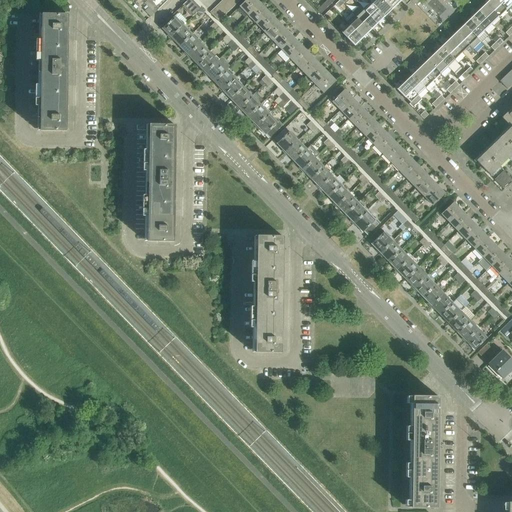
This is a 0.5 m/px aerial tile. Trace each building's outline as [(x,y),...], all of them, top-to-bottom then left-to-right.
[(159,9),(149,0),(148,0),(145,3),(154,14),(159,9)] [(201,9),(195,3),(192,0),(188,0),(186,2),(196,13),(201,9)] [(234,6),(228,0),(223,0),(222,1),(231,10),(234,6)] [(248,16),(260,4),(255,0),(245,0),(239,7),(248,16)] [(392,10),(381,0),(367,0),(368,0),(371,3),(384,18),(385,17),(392,10)] [(399,4),(395,0),(381,0),(392,10),(399,4)] [(506,11),(495,0),(488,0),(485,4),(485,3),(485,4),(499,18),(499,17),(506,11)] [(511,2),(509,0),(495,0),(506,11),(511,4),(511,2)] [(231,10),(222,1),(218,5),(227,14),(231,10)] [(339,9),(343,5),(340,1),(335,5),(339,9)] [(384,18),(371,3),(370,4),(371,4),(364,11),(377,25),(384,18)] [(256,24),(268,13),(260,4),(248,16),(256,24)] [(499,18),(485,4),(484,4),(485,4),(478,11),(491,25),(498,18),(499,18)] [(227,14),(218,5),(214,9),(223,17),(227,14)] [(321,14),(327,8),(323,5),(317,10),(321,14)] [(377,25),(364,11),(359,6),(352,14),(356,18),(370,32),(370,31),(377,25)] [(223,17),(214,9),(210,12),(219,21),(223,17)] [(491,25),(478,11),(471,18),(470,17),(470,18),(484,32),(484,31),(491,25)] [(327,20),(332,16),(328,12),(323,16),(327,20)] [(264,33),(276,21),(268,13),(256,24),(264,33)] [(183,27),(187,23),(178,14),(174,17),(161,30),(171,40),(183,27)] [(370,32),(356,18),(352,14),(345,21),(349,25),(362,39),(369,32),(370,32)] [(68,16),(42,15),(41,54),(52,54),(52,48),(67,48),(68,16)] [(484,32),(470,18),(463,25),(476,39),(484,32)] [(233,29),(226,22),(225,20),(221,24),(230,32),(233,29)] [(273,42),(285,30),(276,21),(264,33),(273,42)] [(362,39),(349,25),(342,32),(341,32),(355,46),(362,39)] [(476,39),(463,25),(456,32),(455,32),(469,46),(472,49),(480,42),(476,39)] [(179,48),(192,36),(183,27),(171,40),(179,48)] [(242,38),(234,29),(233,29),(230,32),(238,41),(242,38)] [(281,50),(293,39),(285,30),(273,42),(281,50)] [(469,46),(455,32),(455,33),(448,39),(462,53),(469,46)] [(187,56),(200,44),(192,36),(179,48),(187,56)] [(250,46),(245,41),(242,38),(238,41),(247,50),(250,46)] [(498,47),(503,42),(499,38),(495,43),(498,47)] [(289,59),(301,47),(293,39),(281,50),(289,59)] [(462,53),(448,39),(441,46),(455,61),(455,60),(462,53)] [(231,48),(235,44),(231,40),(227,45),(231,48)] [(494,51),(498,47),(495,43),(490,47),(494,51)] [(196,65),(209,53),(200,44),(187,56),(196,65)] [(259,55),(250,46),(247,50),(255,58),(259,55)] [(455,61),(441,46),(440,47),(441,47),(434,54),(447,67),(454,61),(455,61)] [(298,68),(310,56),(301,47),(289,59),(298,68)] [(52,54),(41,54),(41,99),(51,99),(51,93),(67,93),(67,48),(52,48),(52,54)] [(205,74),(217,62),(209,53),(196,65),(205,74)] [(483,61),(488,57),(485,53),(480,58),(483,61)] [(447,67),(434,54),(427,60),(426,60),(440,75),(440,74),(447,67)] [(267,63),(259,55),(255,58),(263,67),(267,63)] [(306,76),(318,64),(310,56),(298,68),(306,76)] [(205,74),(213,83),(226,71),(230,67),(221,58),(217,62),(205,74)] [(479,66),(483,61),(480,58),(475,62),(479,66)] [(440,75),(426,60),(426,61),(419,68),(432,82),(439,75),(440,75)] [(275,72),(267,64),(267,63),(263,67),(272,76),(275,72)] [(315,85),(327,73),(318,64),(306,76),(315,85)] [(469,76),(474,71),(470,67),(465,72),(469,76)] [(432,82),(419,68),(412,75),(412,74),(411,75),(425,89),(426,89),(425,89),(432,82)] [(222,92),(234,79),(226,71),(213,83),(222,92)] [(284,81),(276,72),(275,72),(272,76),(280,84),(284,81)] [(464,80),(469,76),(465,72),(461,76),(464,80)] [(507,89),(511,84),(511,73),(510,72),(499,82),(507,89)] [(323,94),(335,82),(327,73),(315,85),(323,94)] [(425,89),(411,75),(404,82),(418,96),(425,89)] [(230,100),(243,88),(234,79),(222,92),(230,100)] [(292,90),(284,81),(280,84),(289,93),(292,90)] [(454,90),(459,85),(455,81),(450,86),(454,90)] [(418,96),(404,82),(397,89),(396,89),(410,103),(409,104),(412,108),(421,100),(418,96)] [(450,94),(454,90),(450,86),(446,90),(450,94)] [(239,109),(252,97),(243,88),(230,100),(239,109)] [(301,98),(292,90),(289,93),(297,102),(301,98)] [(340,111),(353,99),(344,90),(332,102),(340,111)] [(41,99),(40,132),(66,132),(67,93),(51,93),(51,99),(41,99)] [(247,118),(260,106),(264,102),(255,93),(252,97),(239,109),(247,118)] [(439,104),(444,99),(440,96),(436,100),(439,104)] [(309,107),(301,99),(301,98),(297,102),(306,110),(309,107)] [(349,119),(361,107),(353,99),(340,111),(349,119)] [(435,108),(439,104),(436,100),(431,105),(435,108)] [(256,127),(269,115),(260,106),(247,118),(256,127)] [(357,128),(369,116),(361,107),(349,119),(357,128)] [(511,107),(501,118),(510,127),(511,129),(511,107)] [(423,120),(428,115),(424,111),(420,116),(423,120)] [(269,115),(256,127),(264,136),(277,123),(269,115)] [(326,124),(318,116),(314,119),(322,128),(326,124)] [(366,136),(378,125),(369,116),(357,128),(366,136)] [(334,133),(327,125),(326,124),(322,128),(331,136),(334,133)] [(374,145),(386,133),(378,125),(366,136),(374,145)] [(175,126),(149,126),(148,164),(158,165),(158,158),(174,158),(175,126)] [(489,176),(511,153),(511,129),(510,127),(475,162),(489,176)] [(285,154),(297,141),(288,132),(276,144),(285,154)] [(343,142),(335,133),(334,133),(331,136),(339,145),(343,142)] [(382,153),(394,142),(386,133),(374,145),(382,153)] [(294,163),(306,150),(297,141),(285,154),(294,163)] [(351,150),(343,142),(339,145),(348,154),(351,150)] [(391,162),(403,151),(394,142),(382,153),(391,162)] [(302,171),(315,159),(306,150),(294,163),(302,171)] [(360,159),(351,150),(348,154),(356,162),(360,159)] [(399,171),(411,159),(403,151),(391,162),(399,171)] [(158,165),(148,164),(147,210),(158,210),(158,203),(173,204),(174,158),(158,158),(158,165)] [(311,180),(323,168),(315,159),(302,171),(311,180)] [(368,168),(360,159),(356,162),(364,171),(368,168)] [(408,180),(420,168),(411,159),(399,171),(408,180)] [(319,189),(332,177),(323,168),(311,180),(319,189)] [(377,176),(368,168),(364,171),(373,180),(377,176)] [(416,188),(428,176),(420,168),(408,180),(416,188)] [(503,171),(494,180),(503,188),(511,180),(507,175),(503,171)] [(328,198),(340,185),(344,181),(339,176),(335,180),(332,177),(319,189),(328,198)] [(385,185),(377,176),(373,180),(381,188),(385,185)] [(424,197),(436,185),(428,176),(416,188),(424,197)] [(337,207),(349,194),(340,185),(328,198),(337,207)] [(393,194),(389,189),(385,185),(381,188),(390,197),(393,194)] [(433,205),(445,194),(436,185),(424,197),(433,205)] [(345,215),(357,203),(349,194),(337,207),(345,215)] [(402,202),(393,194),(390,197),(398,206),(402,202)] [(410,211),(402,202),(398,206),(407,214),(410,211)] [(147,242),(173,242),(173,204),(158,203),(158,210),(147,210),(147,242)] [(353,224),(366,212),(357,203),(345,215),(353,224)] [(449,224),(461,212),(453,203),(440,215),(449,224)] [(419,220),(410,211),(407,214),(415,223),(419,220)] [(378,224),(375,221),(366,212),(353,224),(362,233),(364,231),(367,235),(378,224)] [(457,232),(469,220),(461,212),(449,224),(457,232)] [(466,241),(478,229),(469,220),(457,232),(466,241)] [(392,241),(389,238),(383,232),(379,229),(368,240),(371,243),(370,244),(379,254),(392,241)] [(474,249),(486,238),(478,229),(466,241),(474,249)] [(435,237),(430,231),(426,235),(432,240),(435,237)] [(257,236),(256,275),(267,275),(267,269),(282,269),(283,237),(257,236)] [(482,258),(494,246),(486,238),(474,249),(482,258)] [(444,245),(438,240),(434,243),(440,249),(444,245)] [(388,262),(400,250),(392,241),(379,254),(388,262)] [(491,267),(503,255),(494,246),(482,258),(491,267)] [(452,254),(446,248),(443,252),(448,258),(452,254)] [(397,271),(409,259),(400,250),(388,262),(397,271)] [(499,275),(511,264),(503,255),(491,267),(499,275)] [(460,263),(455,257),(451,260),(457,266),(460,263)] [(405,280),(417,268),(409,259),(397,271),(405,280)] [(507,284),(511,279),(511,264),(499,275),(507,284)] [(469,271),(463,265),(459,269),(465,275),(469,271)] [(414,289),(426,277),(417,268),(405,280),(414,289)] [(282,314),(282,269),(267,269),(267,275),(256,275),(256,321),(266,321),(267,314),(282,314)] [(477,280),(472,274),(468,278),(473,283),(477,280)] [(422,298),(435,285),(426,277),(414,289),(422,298)] [(485,288),(480,283),(476,286),(482,292),(485,288)] [(431,307),(443,295),(435,285),(422,298),(431,307)] [(494,297),(488,291),(485,295),(490,301),(494,297)] [(440,316),(452,304),(443,295),(431,307),(440,316)] [(440,316),(448,324),(460,312),(465,308),(456,300),(452,304),(440,316)] [(502,306),(497,300),(493,303),(498,309),(502,306)] [(448,324),(457,333),(469,321),(474,316),(466,307),(465,308),(460,312),(448,324)] [(511,314),(505,308),(501,312),(507,318),(511,314)] [(255,353),(281,353),(282,314),(267,314),(266,321),(256,321),(255,353)] [(511,318),(500,331),(506,337),(509,334),(511,336),(511,318)] [(465,342),(478,330),(469,321),(457,333),(465,342)] [(474,351),(486,338),(478,330),(465,342),(474,351)] [(486,361),(495,353),(486,344),(477,353),(486,361)] [(511,368),(511,361),(502,351),(495,357),(496,358),(489,365),(501,378),(511,368)] [(438,434),(438,397),(412,396),(412,433),(438,434)] [(437,471),(438,434),(412,433),(411,470),(437,471)] [(436,508),(437,471),(411,470),(411,507),(436,508)]
